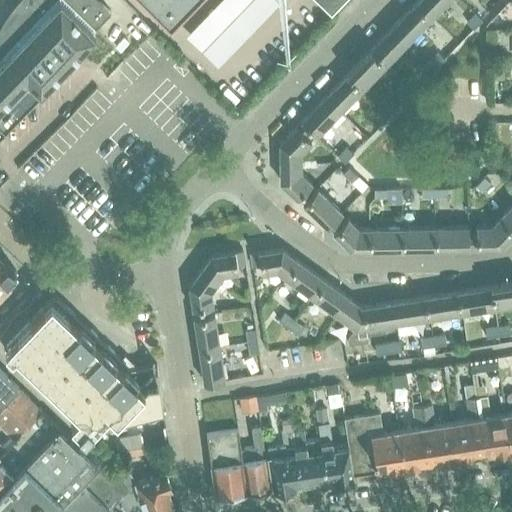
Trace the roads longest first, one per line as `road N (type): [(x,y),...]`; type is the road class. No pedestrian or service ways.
road 1 (residential): [(511,257),(341,267),(214,165)]
road 2 (residential): [(199,511),(160,277)]
road 3 (residential): [(214,165),(378,0)]
road 4 (residential): [(511,480),(311,511)]
road 5 (residential): [(160,277),(49,268),(0,321)]
road 6 (residential): [(160,277),(170,221),(214,165)]
